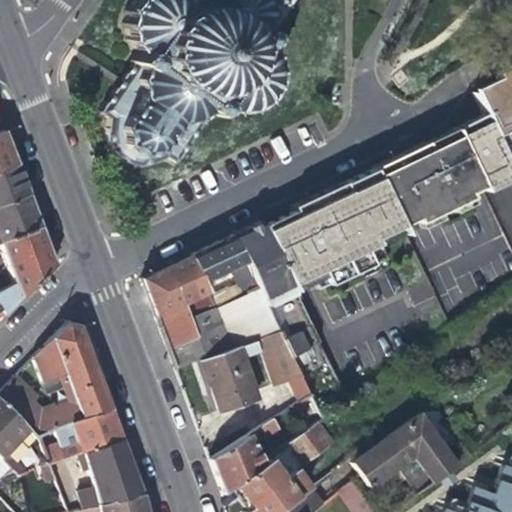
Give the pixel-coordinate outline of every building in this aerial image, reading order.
[(173,164),(205,113),(209,116),(215,107),(226,112),(234,112),(241,110),(244,109),(249,107),(255,102),(258,100),(263,92),(268,83),(270,74),(269,65),(268,58),(265,54),(256,45),(263,34),(255,28),(273,0),(127,0),(127,1),(123,8),(121,15),(119,26),(119,30),(121,38),(123,42),(129,48),(122,57),(128,61),(95,111),(105,118),(104,123),(105,133),(108,143),(112,150),(118,155),(124,160),(134,163),(142,164),(149,163),(154,162),(163,157),(173,164)] [(467,91),(479,116),(492,144),(511,133),(511,74),(508,77),(504,69),(502,70),(498,77),(502,84),(496,87),(494,82),(490,81),(467,91)] [(456,126),(449,130),(480,191),(508,178),(492,144),(477,116),(456,126)] [(427,140),(420,143),(423,150),(436,144),(454,180),(457,179),(464,194),(478,187),(449,130),(444,132),(427,140)] [(0,169),(12,165),(5,146),(0,132),(0,169)] [(423,150),(420,143),(367,168),(396,226),(411,218),(413,223),(466,198),(464,194),(457,179),(454,180),(436,144),(423,150)] [(0,204),(24,195),(18,178),(12,165),(0,169),(0,204)] [(308,196),(290,205),(302,229),(339,210),(328,186),(308,196)] [(0,238),(36,224),(29,207),(24,195),(0,204),(0,238)] [(291,234),(302,229),(290,205),(254,221),(292,296),(293,298),(307,291),(293,262),(302,257),(291,234)] [(286,299),(292,296),(254,221),(241,227),(227,234),(254,287),(275,329),(294,369),(316,358),(286,299)] [(44,245),(36,224),(0,238),(0,254),(10,281),(0,287),(0,316),(51,265),(44,245)] [(245,291),(254,287),(227,234),(203,245),(182,255),(200,291),(208,308),(220,302),(208,277),(233,267),(245,291)] [(364,258),(386,305),(399,298),(377,253),(364,258)] [(138,276),(152,314),(200,291),(182,255),(161,265),(138,276)] [(200,291),(152,314),(157,329),(172,368),(196,359),(228,347),(208,308),(200,291)] [(53,409),(61,427),(67,425),(107,409),(100,390),(95,377),(76,327),(75,324),(62,324),(28,358),(38,385),(63,376),(72,402),(53,409)] [(83,325),(76,327),(95,377),(101,374),(83,325)] [(284,375),(295,398),(306,391),(294,369),(275,329),(228,347),(196,359),(209,396),(214,409),(251,396),(237,356),(257,348),(269,380),(284,375)] [(5,382),(0,386),(0,406),(25,430),(33,438),(38,436),(52,431),(54,430),(25,401),(31,394),(12,375),(5,382)] [(290,402),(307,426),(312,422),(319,417),(306,391),(295,398),(290,402)] [(0,456),(25,430),(0,406),(0,456)] [(75,444),(53,452),(56,461),(79,452),(96,446),(117,438),(111,422),(107,409),(67,425),(75,444)] [(393,465),(413,492),(434,476),(443,470),(465,454),(455,441),(441,452),(413,414),(346,464),(364,487),(393,465)] [(298,465),(328,443),(312,422),(307,426),(285,442),(231,481),(239,492),(247,503),(240,510),(241,511),(269,511),(306,485),(291,467),(297,463),(298,465)] [(56,443),(50,445),(53,452),(75,444),(67,425),(61,427),(54,430),(52,431),(56,443)] [(241,434),(205,458),(212,477),(217,491),(231,481),(285,442),(277,429),(249,447),(241,434)] [(79,452),(94,506),(138,494),(127,463),(117,438),(79,452)] [(56,461),(53,452),(50,445),(41,448),(47,464),(56,461)] [(511,511),(511,468),(499,463),(488,492),(469,485),(458,511),(452,511),(439,508),(436,511),(511,511)] [(450,479),(443,470),(434,476),(441,485),(450,479)] [(332,491),(347,511),(366,511),(344,482),(332,491)] [(308,511),(319,503),(306,485),(269,511),(308,511)] [(143,511),(142,507),(140,498),(138,494),(94,506),(77,510),(77,511),(143,511)]
